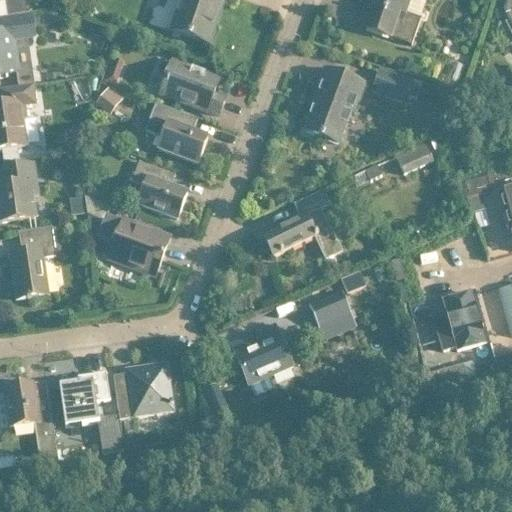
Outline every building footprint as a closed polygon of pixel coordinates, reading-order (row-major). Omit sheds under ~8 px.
[(218,24),(213,22),(221,0),(181,0),(170,33),(210,47),(218,24)] [(410,0),(369,0),(359,30),(412,48),(421,21),(405,16),(410,0)] [(30,15),(6,19),(0,19),(0,76),(18,73),(13,42),(34,39),(30,15)] [(161,97),(182,105),(219,119),(225,103),(213,99),(219,83),(173,65),(161,97)] [(355,117),(366,87),(329,73),(325,72),(311,108),(315,110),(305,135),(339,148),(351,115),(355,117)] [(383,77),(375,98),(404,109),(412,88),(383,77)] [(0,92),(0,104),(0,105),(0,107),(0,152),(26,149),(22,121),(27,121),(25,110),(37,108),(34,87),(0,92)] [(199,123),(156,107),(145,134),(163,141),(159,153),(198,167),(208,141),(194,136),(199,123)] [(396,160),(404,178),(434,165),(425,147),(396,160)] [(165,187),(169,176),(140,164),(132,184),(146,189),(139,207),(178,222),(188,195),(165,187)] [(0,225),(35,221),(32,199),(38,198),(34,166),(0,171),(0,173),(2,189),(0,189),(0,225)] [(369,186),(382,179),(377,170),(364,176),(369,186)] [(489,177),(492,187),(511,181),(511,175),(510,170),(489,176),(489,177)] [(330,208),(323,193),(294,207),(301,222),(264,240),(274,260),(315,240),(326,263),(342,255),(331,231),(330,232),(320,212),(330,208)] [(87,218),(105,224),(111,209),(85,199),(87,218)] [(115,246),(109,260),(124,265),(123,268),(149,277),(150,273),(157,276),(164,258),(160,256),(167,239),(124,223),(115,246)] [(22,256),(10,258),(17,303),(49,298),(43,262),(56,260),(52,230),(19,235),(22,256)] [(511,285),(499,289),(511,333),(511,285)] [(491,342),(474,289),(444,298),(449,312),(435,316),(446,351),(457,347),(459,352),(491,342)] [(342,296),(310,310),(324,344),(357,330),(342,296)] [(275,328),(257,336),(231,347),(249,388),(254,400),(274,392),(269,380),(293,369),(275,328)] [(477,383),(499,377),(496,365),(474,371),(474,372),(458,377),(457,372),(456,368),(455,369),(424,377),(429,395),(477,383)] [(129,392),(116,394),(120,423),(174,415),(167,367),(126,373),(129,392)] [(60,389),(66,430),(98,426),(103,457),(124,454),(120,424),(117,424),(116,419),(104,421),(102,411),(97,412),(96,406),(111,403),(107,376),(78,380),(79,386),(60,389)] [(58,464),(48,393),(35,395),(33,387),(6,391),(12,430),(34,427),(40,466),(58,464)] [(14,460),(0,462),(0,472),(16,470),(14,460)]
